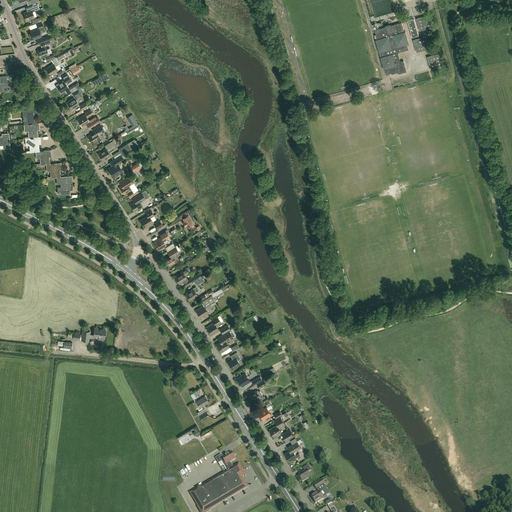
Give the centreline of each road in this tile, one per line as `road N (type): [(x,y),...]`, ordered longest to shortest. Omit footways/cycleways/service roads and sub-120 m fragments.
road 1 (residential): [(312,511),(167,277),(137,252)]
road 2 (unclassified): [(204,358),(181,365),(53,352)]
road 3 (secondary): [(126,271),(0,200)]
